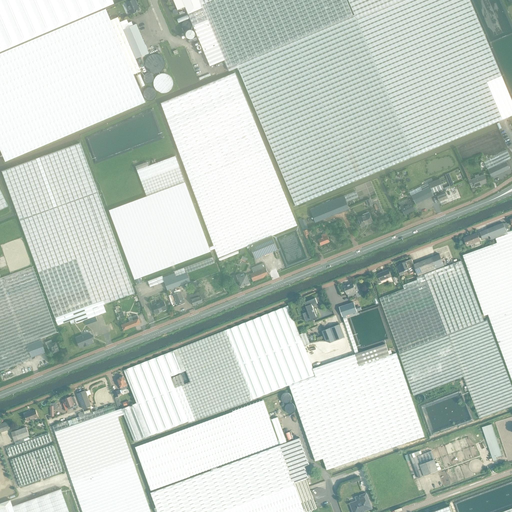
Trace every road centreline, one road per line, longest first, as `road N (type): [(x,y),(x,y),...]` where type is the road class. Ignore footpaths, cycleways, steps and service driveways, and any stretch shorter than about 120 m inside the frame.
road 1 (tertiary): [(0,395),(511,190)]
road 2 (residential): [(312,292),(511,212)]
